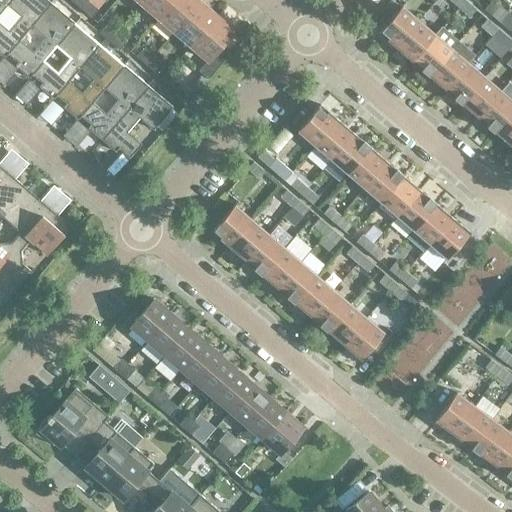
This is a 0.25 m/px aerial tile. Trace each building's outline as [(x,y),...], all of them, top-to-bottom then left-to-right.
[(0,0),(0,13),(11,0),(0,0)] [(0,53),(4,57),(51,3),(47,0),(11,0),(0,13),(0,53)] [(81,9),(88,1),(86,0),(70,0),(81,9)] [(144,0),(141,4),(158,18),(173,0),(144,0)] [(173,0),(158,18),(174,32),(198,4),(192,0),(173,0)] [(491,16),(499,5),(492,0),(484,10),(491,16)] [(88,1),(81,9),(91,18),(98,10),(88,1)] [(465,1),(459,8),(470,17),(476,10),(465,1)] [(14,59),(16,57),(20,61),(15,66),(29,78),(75,24),(51,3),(4,57),(5,58),(8,54),(14,59)] [(198,4),(174,32),(191,46),(217,16),(207,8),(205,11),(198,4)] [(499,5),(491,16),(500,24),(509,14),(499,5)] [(396,48),(419,21),(402,7),(379,34),(396,48)] [(217,16),(191,46),(207,60),(198,71),(208,80),(230,54),(220,46),(234,31),(217,16)] [(492,36),(498,29),(486,20),(481,27),(492,36)] [(419,21),(396,48),(412,62),(435,35),(419,21)] [(38,80),(40,78),(44,82),(40,87),(53,99),(99,45),(75,24),(29,78),(32,75),(38,80)] [(109,42),(116,33),(106,25),(99,33),(105,38),(109,42)] [(498,29),(492,36),(503,45),(509,38),(498,29)] [(116,33),(109,42),(110,42),(120,50),(126,42),(116,33)] [(435,35),(412,62),(429,77),(452,49),(435,35)] [(106,47),(110,42),(109,42),(105,38),(101,43),(106,47)] [(63,101),(64,99),(69,103),(64,108),(77,119),(124,66),(99,45),(53,99),(54,99),(57,96),(63,101)] [(146,65),(153,57),(143,48),(136,57),(146,65)] [(452,49),(429,77),(445,91),(468,63),(452,49)] [(153,57),(146,65),(156,74),(163,66),(153,57)] [(468,63),(445,91),(461,105),(485,77),(468,63)] [(89,120),(93,123),(88,129),(102,140),(148,86),(124,66),(77,119),(78,120),(81,117),(87,122),(89,120)] [(485,77),(461,105),(478,119),(501,91),(485,77)] [(148,86),(102,140),(115,152),(120,147),(124,150),(123,152),(129,158),(141,145),(127,132),(139,118),(153,130),(173,108),(148,86)] [(511,100),(501,91),(478,119),(494,133),(511,111),(511,100)] [(314,147),(337,120),(320,105),(297,132),(314,147)] [(511,111),(494,133),(511,147),(511,145),(511,111)] [(331,161),(354,134),(337,120),(314,147),(331,161)] [(347,175),(370,148),(354,134),(331,161),(347,175)] [(363,189),(387,162),(370,148),(347,175),(363,189)] [(275,160),(263,151),(257,158),(269,167),(275,160)] [(269,167),(284,181),(290,174),(275,160),(269,167)] [(253,162),(247,169),(259,179),(265,172),(253,162)] [(380,203),(403,176),(387,162),(363,189),(380,203)] [(0,215),(4,219),(28,190),(6,172),(0,179),(0,215)] [(396,217),(419,190),(403,176),(380,203),(396,217)] [(301,195),(307,188),(296,179),(290,186),(301,195)] [(307,188),(301,195),(312,205),(318,198),(307,188)] [(0,265),(49,208),(28,190),(4,219),(20,233),(11,244),(0,244),(0,265)] [(291,207),(297,200),(286,190),(280,197),(291,207)] [(412,231),(436,204),(419,190),(396,217),(412,231)] [(297,200),(291,207),(302,216),(308,209),(297,200)] [(429,245),(452,218),(436,204),(412,231),(429,245)] [(228,247),(252,220),(235,205),(211,233),(228,247)] [(280,205),(272,216),(283,225),(292,214),(280,205)] [(334,223),(340,216),(329,207),(323,214),(334,223)] [(49,208),(0,265),(0,278),(16,292),(32,273),(21,263),(21,251),(30,241),(46,255),(54,246),(55,247),(71,227),(49,208)] [(340,216),(334,223),(345,233),(351,226),(340,216)] [(324,235),(330,228),(319,218),(313,225),(324,235)] [(452,218),(429,245),(446,260),(469,232),(452,218)] [(252,220),(228,247),(245,261),(268,234),(252,220)] [(330,228),(324,235),(335,244),(341,237),(330,228)] [(268,234),(245,261),(261,275),(284,248),(268,234)] [(367,251),(373,244),(362,235),(356,242),(367,251)] [(373,244),(367,251),(378,261),(384,254),(373,244)] [(357,263),(363,256),(352,247),(346,253),(357,263)] [(284,248),(261,275),(278,289),(301,262),(284,248)] [(363,256),(357,263),(368,272),(374,266),(363,256)] [(301,262),(278,289),(294,303),(317,276),(301,262)] [(400,279),(406,272),(395,263),(389,270),(400,279)] [(406,272),(400,279),(411,289),(417,282),(406,272)] [(390,291),(396,284),(385,275),(379,282),(390,291)] [(317,276),(294,303),(310,317),(334,290),(317,276)] [(22,297),(16,292),(0,278),(0,310),(2,308),(8,313),(22,297)] [(396,284),(390,291),(401,300),(407,294),(396,284)] [(334,290),(310,317),(327,332),(350,304),(334,290)] [(148,341),(171,314),(154,299),(131,327),(148,341)] [(350,304),(327,332),(343,346),(366,318),(350,304)] [(171,314),(148,341),(164,355),(187,328),(171,314)] [(366,318),(343,346),(360,360),(383,333),(366,318)] [(187,328),(164,355),(181,369),(204,342),(187,328)] [(204,342),(181,369),(197,383),(220,356),(204,342)] [(506,364),(511,356),(500,348),(494,355),(506,364)] [(75,367),(95,383),(103,372),(83,356),(75,367)] [(220,356),(197,383),(213,397),(237,370),(220,356)] [(120,374),(128,364),(121,359),(113,369),(120,374)] [(497,376),(502,369),(491,360),(485,367),(497,376)] [(128,364),(120,374),(126,380),(135,370),(128,364)] [(511,375),(502,369),(497,376),(509,385),(511,380),(511,375)] [(237,370),(213,397),(230,411),(253,384),(237,370)] [(253,384),(230,411),(246,425),(269,398),(253,384)] [(153,402),(161,392),(154,387),(146,397),(153,402)] [(87,440),(108,416),(75,388),(51,417),(50,415),(48,417),(47,415),(35,433),(52,445),(55,442),(60,446),(74,429),(87,440)] [(161,392),(153,402),(159,408),(167,398),(161,392)] [(453,435),(474,406),(456,393),(435,422),(453,435)] [(269,398),(246,425),(263,439),(286,412),(269,398)] [(474,406),(453,435),(470,448),(492,419),(474,406)] [(286,412),(263,439),(280,454),(303,427),(286,412)] [(185,430),(194,420),(187,415),(179,425),(185,430)] [(85,468),(103,484),(134,448),(104,422),(109,417),(108,416),(87,440),(99,450),(85,468)] [(492,419),(470,448),(488,461),(509,432),(492,419)] [(194,420),(185,430),(192,436),(200,426),(194,420)] [(511,434),(509,432),(488,461),(505,474),(511,464),(511,434)] [(218,458),(227,448),(220,443),(212,453),(218,458)] [(199,455),(189,446),(177,461),(187,469),(199,455)] [(149,493),(159,481),(147,471),(153,464),(134,448),(103,484),(122,500),(137,483),(149,493)] [(227,448),(218,458),(225,464),(233,454),(227,448)] [(241,478),(250,469),(243,463),(234,473),(241,478)] [(186,511),(201,495),(200,495),(189,507),(159,481),(149,493),(161,503),(153,511),(186,511)] [(379,511),(383,509),(369,492),(343,511),(379,511)] [(219,511),(220,511),(201,495),(186,511),(219,511)]
